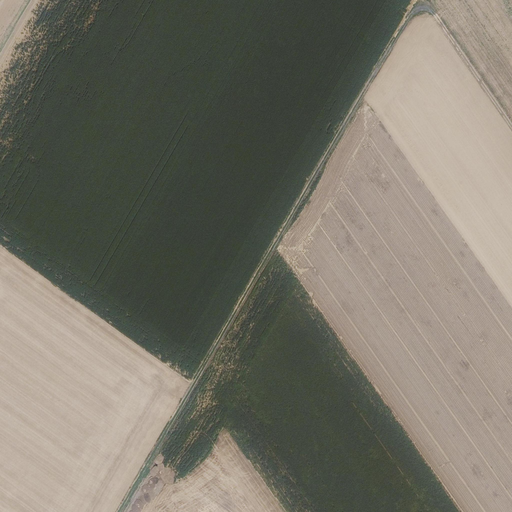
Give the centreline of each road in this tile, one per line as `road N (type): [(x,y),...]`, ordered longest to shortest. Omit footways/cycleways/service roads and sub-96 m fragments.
road 1 (track): [(121,511),(420,0)]
road 2 (track): [(422,0),(511,124)]
